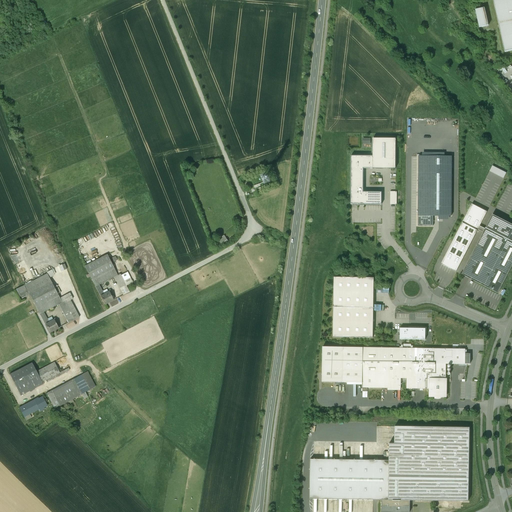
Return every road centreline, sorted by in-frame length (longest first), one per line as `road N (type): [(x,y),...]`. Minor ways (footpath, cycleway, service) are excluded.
road 1 (secondary): [(321,0),(256,511)]
road 2 (track): [(142,294),(243,242),(253,226),(162,0)]
road 3 (unclassified): [(501,507),(489,427),(508,329)]
road 4 (unclassified): [(0,369),(142,294)]
